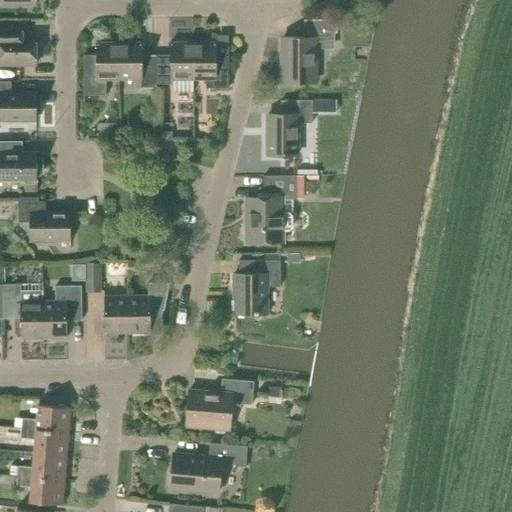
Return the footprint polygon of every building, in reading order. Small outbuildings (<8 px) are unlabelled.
[(335,33),(338,33),(338,19),(306,19),(306,37),(283,37),(283,82),(315,82),(315,49),(335,49),(335,33)] [(0,64),(36,64),(36,37),(23,37),(23,25),(14,25),(0,24),(0,64)] [(107,79),(120,79),(120,42),(96,42),(97,55),(84,55),(84,95),(107,95),(107,79)] [(142,42),(120,42),(120,79),(132,79),(132,87),(157,87),(157,84),(157,55),(142,55),(142,42)] [(175,92),(193,92),(194,79),(194,42),(170,42),(171,55),(157,55),(157,84),(171,84),(171,79),(175,79),(175,92)] [(194,79),(206,79),(206,87),(229,87),(229,54),(217,54),(216,42),(194,42),(194,79)] [(0,118),(36,119),(36,93),(12,93),(12,81),(0,81),(0,118)] [(298,123),(313,123),(313,113),(313,100),(281,100),(281,114),(268,114),(268,155),(298,155),(298,123)] [(313,100),(313,113),(337,113),(337,100),(313,100)] [(118,123),(100,123),(100,135),(118,135),(118,123)] [(159,140),(172,140),(172,132),(159,132),(159,140)] [(0,179),(37,179),(37,175),(41,175),(42,172),(42,160),(41,158),(36,158),(36,153),(12,153),(12,141),(0,141),(0,179)] [(281,241),(283,241),(283,231),(289,231),(293,227),(293,216),(288,212),(282,212),(282,199),(302,199),(302,176),(296,176),(296,175),(264,176),(264,190),(261,187),(248,198),(249,227),(246,229),(246,238),(249,240),(249,241),(268,241),(271,243),(279,243),(281,241)] [(30,222),(30,239),(70,239),(70,213),(46,213),(46,201),(19,201),(19,222),(30,222)] [(287,254),(287,262),(300,262),(300,253),(287,254)] [(268,287),(281,286),(281,260),(239,260),(240,273),(234,273),(234,299),(236,299),(236,314),(268,313),(268,287)] [(102,293),(101,262),(86,263),(86,293),(102,293)] [(128,262),(128,272),(140,273),(140,263),(128,262)] [(148,295),(128,296),(128,332),(151,332),(151,309),(163,309),(165,309),(170,282),(148,282),(148,295)] [(21,338),(44,337),(44,301),(44,291),(21,291),(21,284),(2,284),(2,318),(21,318),(21,338)] [(44,337),(67,337),(67,320),(82,320),(82,286),(55,286),(56,301),(44,301),(44,337)] [(105,333),(128,332),(128,296),(104,296),(105,333)] [(186,425),(230,428),(232,403),(252,404),(254,381),(222,379),(221,393),(189,390),(186,425)] [(22,418),(22,428),(68,432),(71,407),(38,405),(37,419),(22,418)] [(68,432),(22,428),(21,437),(35,439),(34,453),(66,455),(68,432)] [(221,463),(246,465),(248,446),(210,443),(209,456),(174,453),(171,489),(218,493),(221,463)] [(10,475),(18,475),(64,479),(66,455),(34,453),(33,467),(18,466),(11,465),(10,475)] [(64,479),(18,475),(17,485),(31,487),(30,501),(62,504),(64,479)]
